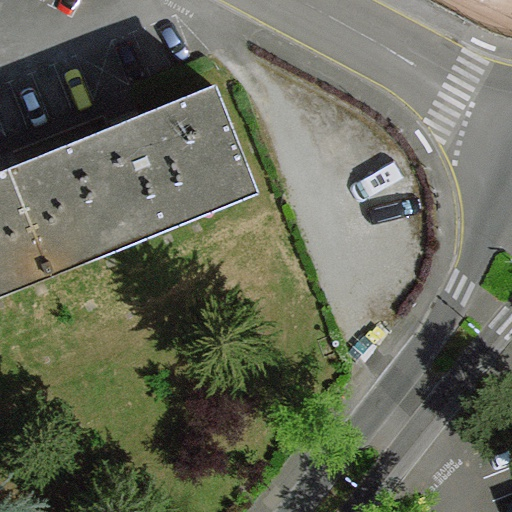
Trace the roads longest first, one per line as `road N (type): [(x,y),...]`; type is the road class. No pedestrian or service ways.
road 1 (tertiary): [(511,173),(451,309),(294,511)]
road 2 (residential): [(280,0),(511,126)]
road 3 (tertiary): [(357,511),(511,318)]
